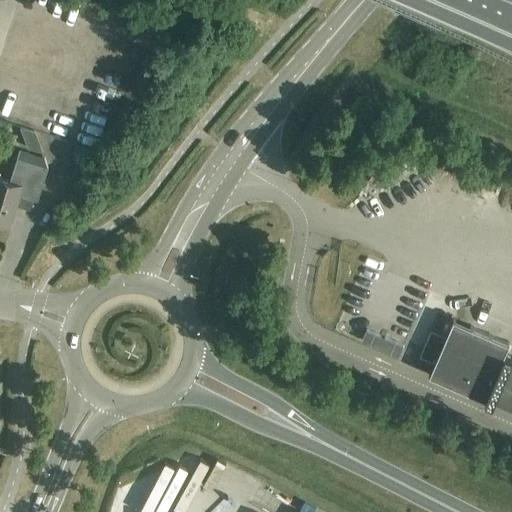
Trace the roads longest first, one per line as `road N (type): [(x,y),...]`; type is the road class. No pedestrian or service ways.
road 1 (secondary): [(230,161),(364,0)]
road 2 (trunk): [(454,511),(309,437)]
road 3 (secondary): [(230,161),(194,192),(158,258),(130,283)]
road 4 (secondary): [(178,305),(185,264),(230,161)]
road 5 (trunk): [(168,395),(209,401),(288,438),(309,437)]
road 6 (trunk): [(309,437),(286,412),(193,352)]
road 7 (secondary): [(81,383),(33,511)]
road 8 (secondary): [(51,511),(84,438),(114,405)]
